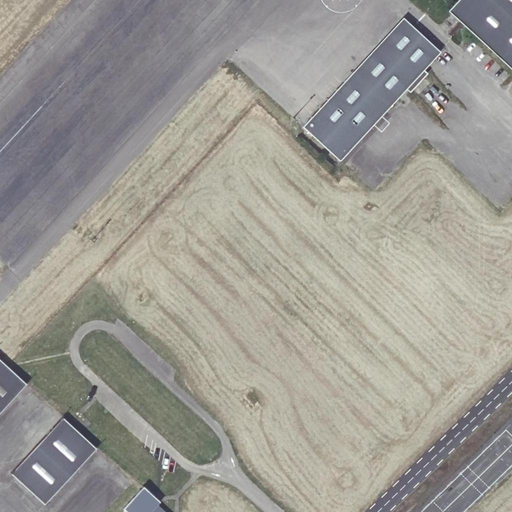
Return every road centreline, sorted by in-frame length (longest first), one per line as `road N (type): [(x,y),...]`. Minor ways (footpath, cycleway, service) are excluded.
road 1 (unclassified): [(219,462),(217,429),(111,328),(98,323),(76,333),(76,362),(184,464),(213,468)]
road 2 (unclassified): [(511,382),(377,511)]
